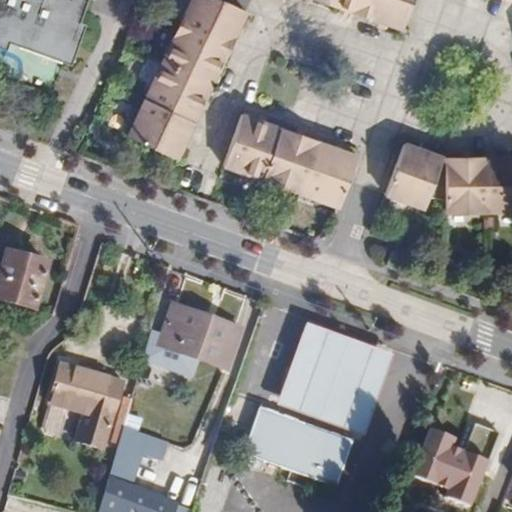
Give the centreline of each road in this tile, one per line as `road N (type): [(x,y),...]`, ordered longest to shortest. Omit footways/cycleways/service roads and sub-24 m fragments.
road 1 (tertiary): [(339,289),(0,167)]
road 2 (residential): [(432,11),(507,33),(511,134),(443,131),(397,113)]
road 3 (unknown): [(27,177),(116,41),(130,1)]
road 4 (residential): [(397,113),(339,289)]
road 5 (tertiary): [(511,348),(339,289)]
road 6 (residential): [(418,52),(271,0)]
